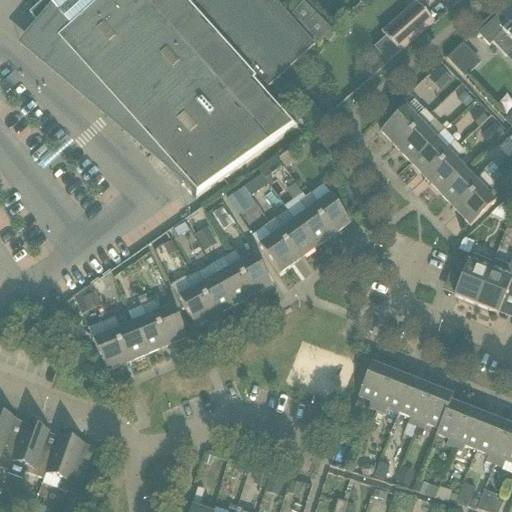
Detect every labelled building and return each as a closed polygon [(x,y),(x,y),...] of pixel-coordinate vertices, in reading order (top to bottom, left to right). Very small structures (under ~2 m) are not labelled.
[(40,28),(71,0),(43,0),(45,1),(29,15),(40,28)] [(71,0),(40,28),(195,201),(295,129),(264,93),(315,48),(271,0),(71,0)] [(289,16),(316,46),(334,29),(302,1),(289,16)] [(511,3),(479,36),(489,47),(492,44),(505,58),(511,65),(511,3)] [(399,54),(432,25),(417,9),(383,38),(399,54)] [(463,47),(447,62),(465,80),(480,66),(463,47)] [(439,91),(450,81),(440,70),(429,80),(439,91)] [(460,104),(466,110),(475,102),(468,96),(460,104)] [(405,109),(380,133),(395,149),(429,117),(424,112),(423,113),(413,103),(406,110),(405,109)] [(480,113),(472,120),(479,127),(487,120),(480,113)] [(432,114),(429,117),(395,149),(410,165),(435,141),(426,131),(435,123),(434,122),(437,118),(432,114)] [(494,125),(483,136),(492,145),(503,134),(494,125)] [(410,165),(424,180),(458,148),(454,143),(455,142),(445,131),(436,140),(435,141),(410,165)] [(511,137),(499,150),(508,160),(511,156),(511,137)] [(424,180),(439,196),(464,172),(455,162),(464,153),(458,148),(424,180)] [(287,155),(278,162),(283,169),(284,170),(293,164),(287,155)] [(283,169),(278,162),(275,158),(266,164),(274,175),(283,169)] [(483,174),(474,183),(464,172),(439,196),(454,211),(488,179),(483,174)] [(469,227),(484,214),(494,204),(484,193),(501,177),(496,172),(488,179),(454,211),(469,227)] [(259,192),(253,183),(244,189),(250,198),(259,192)] [(305,199),(332,238),(350,225),(338,208),(322,187),(305,199)] [(238,193),(228,200),(239,217),(249,210),(238,193)] [(305,214),(294,222),(314,250),(332,238),(305,199),(298,204),(305,214)] [(223,231),(233,224),(228,217),(227,218),(221,210),(212,216),(223,231)] [(275,221),(270,224),(297,262),(314,250),(294,222),(282,231),(275,221)] [(270,239),(258,248),(267,259),(279,275),(297,262),(270,224),(263,229),(270,239)] [(184,226),(173,232),(177,240),(188,233),(184,226)] [(203,254),(215,247),(207,231),(194,238),(203,254)] [(168,258),(176,254),(171,244),(163,248),(168,258)] [(453,297),(475,306),(492,264),(470,255),(470,256),(458,251),(449,274),(460,279),(453,297)] [(251,297),(270,287),(254,257),(241,264),(235,253),(229,257),(251,297)] [(232,308),(251,297),(229,257),(210,267),(232,308)] [(505,297),(511,299),(511,269),(493,261),(492,264),(475,306),(498,315),(505,297)] [(214,318),(232,308),(210,267),(191,278),(214,318)] [(214,318),(191,278),(185,281),(191,292),(178,299),(194,329),(214,318)] [(81,317),(99,308),(90,288),(73,300),(81,317)] [(152,317),(166,348),(186,340),(173,308),(160,313),(156,303),(148,306),(152,317)] [(133,325),(146,357),(166,348),(152,317),(148,306),(147,306),(128,314),(133,325)] [(115,319),(108,322),(126,365),(146,357),(133,325),(120,330),(115,319)] [(126,365),(108,322),(101,325),(106,336),(92,342),(105,374),(126,365)] [(371,366),(358,398),(370,403),(367,410),(376,413),(392,374),(371,366)] [(392,374),(376,413),(384,416),(386,411),(398,415),(412,382),(392,374)] [(412,382),(398,415),(409,420),(407,426),(416,429),(431,390),(412,382)] [(426,427),(437,431),(438,431),(449,404),(450,404),(452,398),(431,390),(416,429),(413,436),(421,439),(426,427)] [(469,412),(450,404),(449,404),(438,431),(437,431),(435,437),(447,442),(445,447),(454,451),(469,412)] [(464,448),(476,453),(489,420),(469,412),(454,451),(462,454),(464,448)] [(0,469),(8,473),(11,463),(19,440),(8,436),(14,421),(0,416),(0,469)] [(485,463),(494,466),(509,428),(489,420),(476,453),(487,458),(485,463)] [(43,481),(45,476),(53,453),(42,449),(48,434),(25,425),(19,440),(11,463),(26,469),(24,474),(43,481)] [(408,426),(405,435),(412,438),(413,436),(416,429),(408,426)] [(511,428),(509,428),(494,466),(502,470),(504,464),(511,467),(511,428)] [(57,491),(76,498),(88,465),(77,461),(82,446),(59,438),(53,453),(45,476),(60,481),(57,491)] [(209,468),(212,460),(205,458),(203,467),(209,468)] [(380,464),(374,479),(383,482),(389,467),(380,464)] [(361,468),(360,472),(362,477),(368,478),(372,476),(374,471),(372,467),(366,465),(361,468)] [(401,473),(397,483),(408,487),(412,477),(401,473)] [(256,474),(253,486),(263,488),(266,477),(256,474)] [(270,478),(265,494),(276,498),(282,482),(270,478)] [(434,500),(437,491),(415,483),(412,493),(433,501),(434,500)] [(287,494),(297,497),(300,487),(290,484),(287,494)] [(462,485),(457,498),(455,506),(467,510),(475,490),(462,485)] [(200,511),(198,511),(203,492),(196,490),(189,511),(200,511)] [(457,498),(437,491),(434,500),(454,507),(455,506),(457,498)] [(383,503),(385,496),(374,493),(372,499),(383,503)] [(484,494),(476,511),(498,511),(501,506),(496,504),(493,498),(484,494)] [(337,502),(333,511),(343,511),(346,505),(337,502)] [(31,511),(34,507),(23,503),(19,511),(31,511)] [(410,511),(413,506),(402,503),(399,511),(410,511)]
